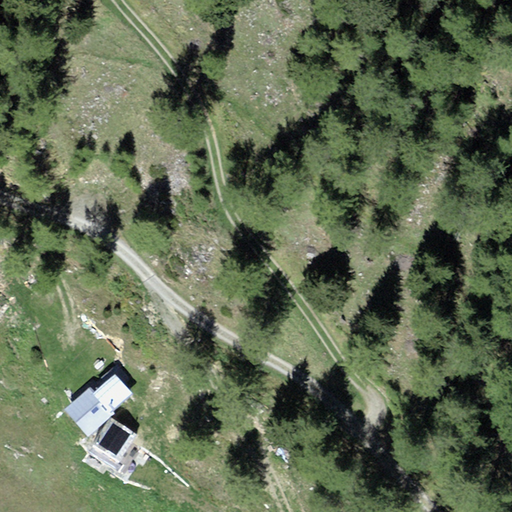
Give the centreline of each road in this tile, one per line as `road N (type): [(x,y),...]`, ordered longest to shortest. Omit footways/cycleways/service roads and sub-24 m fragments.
road 1 (track): [(0,197),(71,217),(114,242),(203,321),(311,384),(436,511)]
road 2 (track): [(378,446),(387,408),(232,215),(211,130),(169,59),(120,0)]
road 3 (track): [(0,206),(70,284),(77,350),(71,368)]
